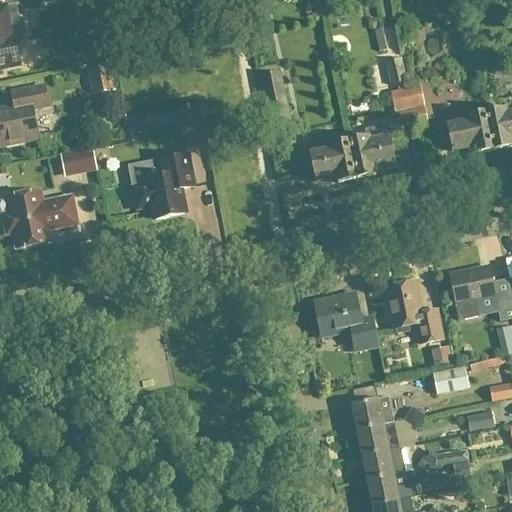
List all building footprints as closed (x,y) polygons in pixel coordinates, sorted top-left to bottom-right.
[(0,70),(19,67),(13,39),(10,39),(8,28),(18,26),(14,8),(0,11),(0,70)] [(86,33),(91,60),(107,57),(101,30),(86,33)] [(406,84),(401,61),(385,64),(390,88),(406,84)] [(109,68),(87,73),(92,98),(115,93),(109,68)] [(48,109),(44,89),(11,96),(13,110),(0,112),(0,149),(38,141),(32,112),(48,109)] [(408,92),(412,109),(410,110),(414,125),(424,123),(421,108),(417,90),(408,92)] [(278,91),(263,94),(268,117),(283,114),(278,91)] [(403,127),(414,125),(410,110),(412,109),(408,92),(389,96),(396,128),(403,126),(403,127)] [(145,111),(149,131),(188,123),(184,103),(145,111)] [(504,112),(485,116),(493,154),(511,150),(510,142),(511,141),(511,115),(505,117),(504,112)] [(493,154),(485,116),(466,120),(467,125),(446,129),(451,155),(472,150),(474,158),(493,154)] [(348,143),(351,162),(356,182),(374,178),(372,171),(394,166),(386,129),(363,134),(365,140),(348,143)] [(336,186),(356,182),(351,162),(348,143),(329,147),(328,140),(317,142),(319,155),(308,157),(314,183),(334,179),(336,186)] [(96,171),(91,152),(60,158),(64,178),(96,171)] [(185,216),(180,192),(193,190),(187,157),(159,163),(162,178),(146,181),(147,188),(132,191),(137,212),(151,209),(154,223),(185,216)] [(39,194),(6,201),(9,217),(3,218),(7,236),(13,235),(16,251),(49,244),(46,232),(76,226),(70,200),(41,206),(39,194)] [(496,309),(511,305),(511,304),(507,282),(492,286),(488,270),(449,278),(455,308),(494,300),(496,309)] [(384,291),(392,332),(395,332),(396,337),(408,334),(407,329),(416,327),(420,347),(442,343),(436,313),(420,316),(414,285),(384,291)] [(313,305),(320,337),(349,331),(354,355),(377,350),(371,320),(370,320),(371,324),(360,326),(354,297),(313,305)] [(511,321),(511,305),(496,309),(497,313),(499,324),(511,321)] [(464,371),(432,378),(437,399),(469,392),(464,371)] [(510,388),(488,392),(490,405),(511,401),(510,388)] [(395,426),(389,401),(351,409),(356,434),(394,426),(395,426)] [(403,424),(410,429),(419,416),(412,411),(403,424)] [(419,416),(410,429),(416,434),(425,420),(419,416)] [(399,451),(394,426),(356,434),(361,459),(389,454),(389,453),(399,451)] [(389,454),(361,459),(366,485),(394,479),(389,454)] [(429,466),(423,462),(414,475),(420,479),(429,466)] [(429,466),(420,479),(414,475),(394,479),(366,485),(372,510),(400,505),(396,489),(427,483),(436,470),(429,466)] [(372,510),(371,511),(412,511),(411,503),(400,505),(372,510)]
